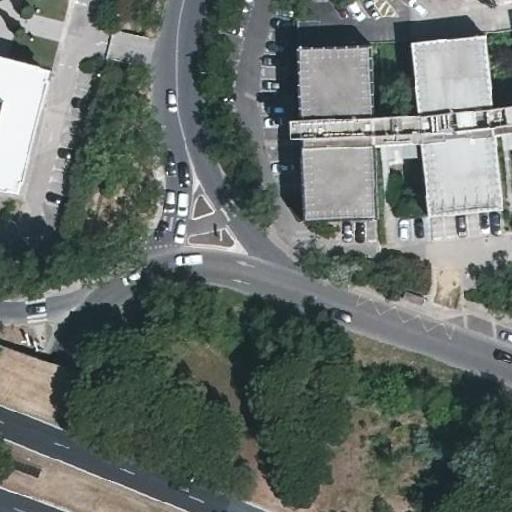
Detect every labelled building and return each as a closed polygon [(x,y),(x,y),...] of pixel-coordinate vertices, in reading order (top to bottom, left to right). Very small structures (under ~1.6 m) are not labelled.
[(415,43),(412,44),(419,117),(422,144),(429,218),(503,210),(495,138),(492,108),(485,36),(415,45),(415,43)] [(371,46),(297,49),(299,121),(290,121),(291,140),(303,139),(303,149),(301,149),(304,222),(377,219),(374,146),(373,120),(371,46)] [(51,71),(0,57),(0,188),(21,194),(51,71)] [(511,105),(492,108),(495,138),(500,138),(511,136),(511,105)] [(419,117),(373,120),(374,146),(422,144),(419,117)] [(511,150),(511,136),(500,138),(502,152),(511,150)]
